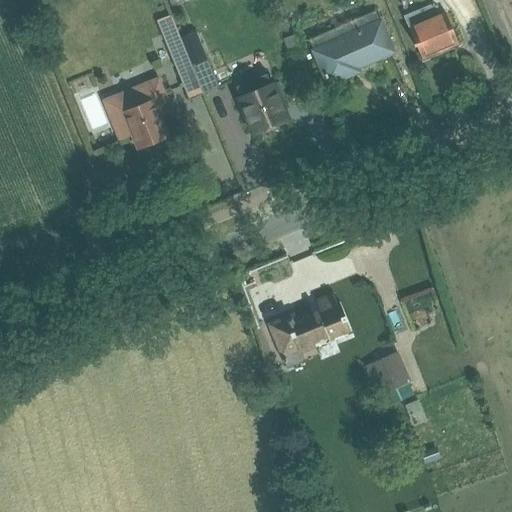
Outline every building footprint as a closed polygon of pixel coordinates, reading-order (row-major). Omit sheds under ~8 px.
[(169,13),(155,19),(189,97),(217,84),(193,31),(179,37),(169,13)] [(324,88),(397,60),(379,13),(305,42),(324,88)] [(426,61),(458,47),(444,16),(412,31),(426,61)] [(130,158),(181,139),(158,78),(106,98),(130,158)] [(253,138),(293,122),(278,82),(238,97),(253,138)] [(255,170),(236,117),(216,124),(236,177),(255,170)] [(282,361),(346,335),(328,293),(265,319),(282,361)] [(397,350),(372,360),(383,388),(408,378),(397,350)] [(0,511),(66,511),(96,501),(76,449),(0,477),(0,511)]
